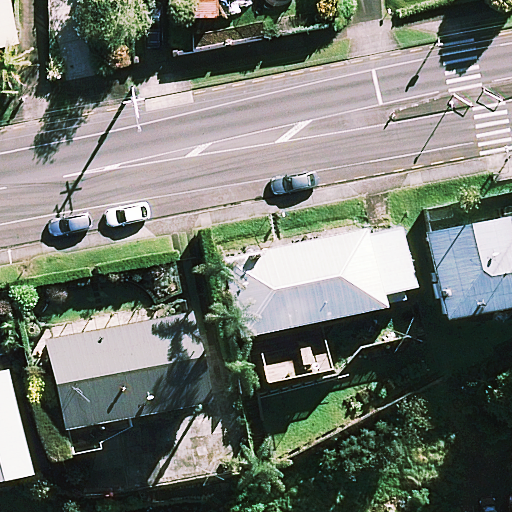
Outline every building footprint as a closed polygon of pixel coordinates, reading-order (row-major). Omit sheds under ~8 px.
[(0,0),(0,44),(19,42),(11,0),(0,0)] [(213,0),(192,0),(192,20),(213,20),(213,0)] [(511,239),(506,241),(502,219),(425,232),(441,323),(511,310),(511,239)] [(409,292),(397,227),(225,259),(240,339),(379,313),(376,298),(409,292)] [(203,407),(186,315),(42,342),(59,434),(203,407)] [(0,484),(23,480),(0,361),(0,484)]
